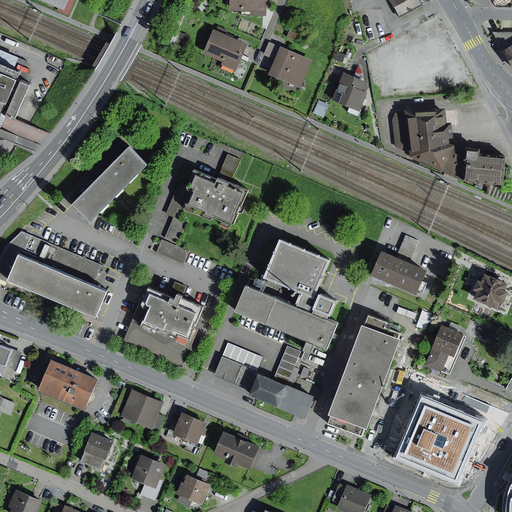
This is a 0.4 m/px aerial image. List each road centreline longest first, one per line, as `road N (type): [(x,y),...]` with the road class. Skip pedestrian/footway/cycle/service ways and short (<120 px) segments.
road 1 (primary): [(0,315),(325,450)]
road 2 (primary): [(148,0),(70,133),(0,212)]
road 3 (primary): [(325,450),(458,511)]
road 4 (residential): [(126,511),(0,457)]
road 5 (residential): [(325,450),(313,466),(220,511)]
